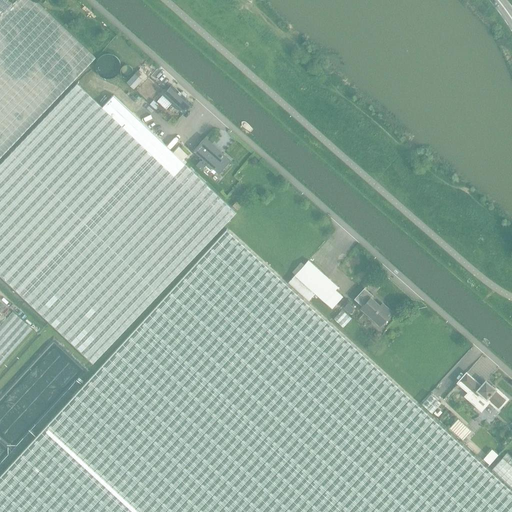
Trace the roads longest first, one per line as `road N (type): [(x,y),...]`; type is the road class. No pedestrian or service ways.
road 1 (residential): [(511,377),(90,0)]
road 2 (unknown): [(511,290),(263,79),(257,62),(239,57),(174,0)]
